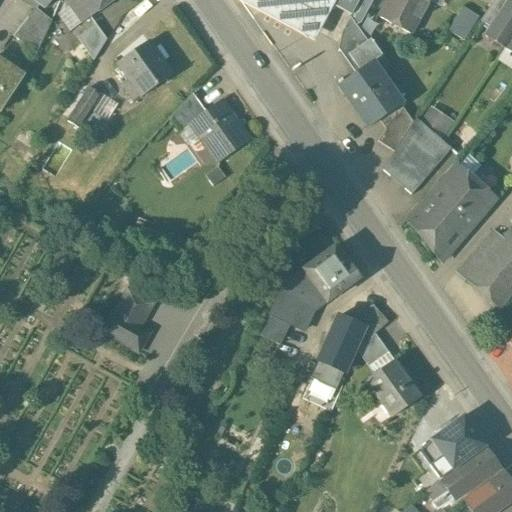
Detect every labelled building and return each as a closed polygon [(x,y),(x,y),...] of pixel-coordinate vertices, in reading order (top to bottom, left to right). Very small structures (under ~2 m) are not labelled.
[(31,0),(45,10),(54,0),(31,0)] [(66,0),(83,23),(115,0),(66,0)] [(334,1),(331,0),(237,0),(236,3),(312,44),(332,8),(331,7),(334,1)] [(334,0),(334,1),(331,7),(332,8),(350,17),(351,17),(360,0),(334,0)] [(360,0),(351,17),(350,17),(345,26),(348,29),(343,33),(349,41),(338,48),(356,73),(355,74),(356,75),(372,63),(382,56),(370,40),(367,42),(356,27),(361,24),(374,0),(360,0)] [(387,0),(379,17),(412,35),(430,0),(387,0)] [(509,0),(495,0),(481,22),(491,28),(509,0)] [(511,0),(509,0),(491,28),(486,37),(505,49),(511,39),(511,0)] [(479,17),(464,8),(449,32),(464,41),(479,17)] [(49,29),(31,15),(14,37),(33,53),(37,55),(49,29)] [(97,26),(78,39),(94,62),(107,40),(97,26)] [(148,43),(119,64),(133,84),(142,97),(172,76),(148,43)] [(382,56),(372,63),(380,76),(390,69),(382,56)] [(4,66),(0,63),(0,112),(1,113),(24,79),(14,72),(18,66),(8,60),(4,66)] [(356,75),(340,86),(369,128),(402,105),(380,76),(372,63),(356,75)] [(142,97),(133,84),(124,90),(133,103),(142,97)] [(90,89),(75,113),(85,120),(101,96),(90,89)] [(206,113),(193,95),(171,119),(181,133),(191,125),(190,125),(206,113)] [(250,141),(222,102),(206,113),(190,125),(191,125),(218,164),(250,141)] [(395,116),(378,142),(394,153),(411,127),(395,116)] [(445,123),(433,116),(427,126),(444,137),(448,130),(443,127),(445,123)] [(452,150),(411,127),(394,153),(383,171),(412,196),(452,150)] [(494,200),(457,168),(410,223),(442,261),(494,200)] [(511,227),(503,238),(466,281),(499,310),(511,295),(511,227)] [(494,230),(457,273),(466,281),(503,238),(494,230)] [(335,248),(303,271),(304,271),(326,303),(327,304),(359,280),(349,266),(349,267),(335,248)] [(304,271),(290,281),(271,315),(291,325),(304,331),(314,312),(326,303),(304,271)] [(152,304),(129,292),(117,315),(114,314),(104,333),(130,348),(141,328),(139,327),(152,304)] [(369,294),(333,320),(350,344),(387,318),(369,294)] [(291,325),(271,315),(260,336),(281,346),(291,325)] [(389,354),(375,335),(361,347),(358,354),(369,368),(389,354)] [(352,368),(331,359),(317,391),(337,400),(352,368)] [(394,361),(364,383),(391,419),(421,398),(394,361)] [(485,447),(464,418),(431,441),(433,443),(420,452),(434,472),(447,463),(453,471),(485,447)] [(453,471),(440,480),(441,482),(454,502),(501,469),(485,447),(453,471)] [(399,472),(390,492),(402,498),(412,477),(399,472)] [(511,484),(503,473),(471,496),(481,511),(495,511),(511,500),(511,484)] [(432,476),(419,488),(425,494),(438,482),(432,476)]
